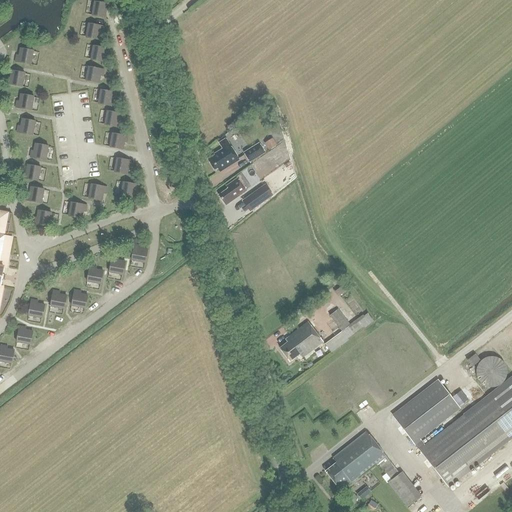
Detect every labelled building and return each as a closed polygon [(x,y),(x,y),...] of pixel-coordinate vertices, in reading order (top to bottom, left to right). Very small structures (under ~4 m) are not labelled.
[(106,11),(109,12),(110,5),(94,2),(92,16),(105,18),(106,11)] [(103,34),(104,27),(88,24),(86,38),(99,40),(100,33),(103,34)] [(108,56),(109,49),(93,46),(90,60),(104,63),(105,56),(108,56)] [(16,56),(15,62),(31,65),(33,51),(20,49),(19,56),(16,56)] [(85,81),(99,84),(100,77),(103,77),(104,70),(88,67),(85,81)] [(7,78),(6,84),(22,87),(24,74),(11,71),(10,78),(7,78)] [(113,100),(115,100),(116,94),(100,91),(98,104),(111,107),(113,100)] [(19,102),(16,101),(15,108),(31,111),(34,97),(20,95),(19,102)] [(119,121),(122,121),(123,115),(107,112),(104,125),(118,128),(119,121)] [(33,136),(35,122),(22,120),(20,127),(18,126),(17,133),(33,136)] [(112,134),(109,148),(123,150),(124,143),(127,144),(128,137),(112,134)] [(223,150),(215,155),(215,156),(211,159),(212,161),(209,162),(214,170),(217,168),(219,172),(239,161),(230,146),(226,139),(219,143),(223,150)] [(271,139),(264,144),(268,151),(275,146),(271,139)] [(264,153),(258,143),(243,153),(249,163),(264,153)] [(31,151),(30,157),(46,160),(48,147),(35,144),(33,151),(31,151)] [(131,168),(132,162),(116,159),(114,172),(127,175),(129,168),(131,168)] [(23,172),(22,179),(38,182),(41,168),(27,165),(26,172),(23,172)] [(228,189),(219,196),(224,203),(228,201),(229,203),(246,191),(237,179),(229,185),(226,187),(228,189)] [(138,192),(139,186),(123,183),(120,196),(134,199),(135,192),(138,192)] [(102,201),(103,194),(106,195),(107,188),(91,185),(88,199),(102,201)] [(264,186),(243,201),(251,211),(271,197),(264,186)] [(30,188),(29,195),(26,194),(25,201),(41,204),(44,190),(30,188)] [(71,203),(68,217),(82,219),(83,212),(86,213),(87,206),(71,203)] [(6,241),(7,235),(11,213),(0,211),(0,281),(3,267),(0,266),(0,255),(3,240),(6,241)] [(49,227),(51,214),(38,211),(36,218),(34,218),(33,224),(49,227)] [(131,261),(145,263),(147,250),(140,249),(141,246),(134,245),(131,261)] [(122,276),(125,262),(118,261),(118,258),(112,257),(109,273),(122,276)] [(87,282),(100,285),(103,271),(96,270),(96,267),(90,266),(87,282)] [(71,307),(85,309),(87,296),(80,294),(81,292),(74,290),(71,307)] [(50,307),(64,310),(66,296),(59,295),(60,292),(53,291),(50,307)] [(217,295),(211,297),(213,304),(219,302),(217,295)] [(38,301),(31,300),(28,316),(42,319),(44,305),(37,304),(38,301)] [(331,354),(349,340),(348,338),(361,327),(363,329),(372,322),(367,315),(364,317),(362,315),(350,325),(337,309),(328,316),(340,331),(324,345),(331,354)] [(300,355),(302,358),(322,343),(307,323),(289,337),(285,340),(287,343),(279,349),(289,362),(300,355)] [(33,332),(26,330),(26,328),(19,327),(16,343),(30,345),(33,332)] [(7,347),(1,345),(0,350),(0,361),(11,364),(14,351),(7,349),(7,347)] [(476,367),(475,372),(476,377),(478,381),(482,385),(486,387),(491,388),(496,387),(500,385),(503,381),(506,377),(506,372),(506,367),(503,363),(500,360),(496,357),(491,357),(486,357),(482,360),(478,363),(476,367)] [(511,437),(511,376),(425,445),(421,440),(460,409),(438,381),(392,417),(449,487),(511,437)] [(336,463),(325,472),(338,487),(341,485),(344,488),(377,462),(386,474),(394,468),(366,432),(332,459),(336,463)] [(504,482),(511,478),(511,459),(496,468),(504,482)] [(367,487),(357,492),(361,498),(370,492),(367,487)] [(369,501),(366,507),(374,511),(377,505),(369,501)]
